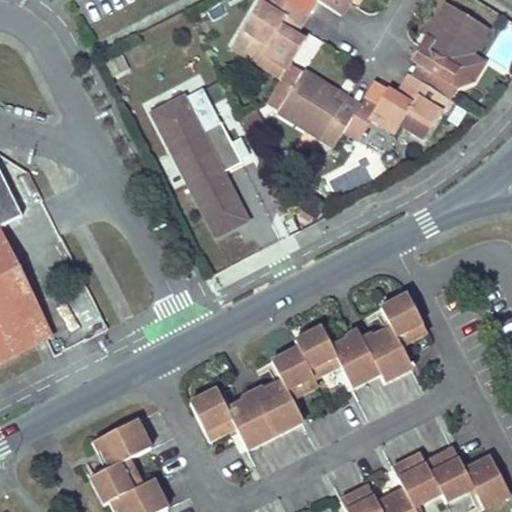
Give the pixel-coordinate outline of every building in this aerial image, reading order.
[(283,0),(260,0),(242,31),(266,46),(261,54),(287,69),(309,35),(300,29),(295,35),(289,32),(293,24),(300,28),(308,15),(283,0)] [(317,0),(316,1),(340,15),(348,3),(343,0),(317,0)] [(488,30),(447,5),(425,39),(433,44),(428,51),(421,46),(412,60),(417,63),(409,75),(450,101),(458,90),(453,85),(436,74),(444,62),(461,73),(488,30)] [(295,35),(300,29),(300,28),(293,24),(289,32),(295,35)] [(242,31),(232,48),(281,78),(287,69),(261,54),(266,46),(242,31)] [(425,39),(421,46),(428,51),(433,44),(425,39)] [(444,62),(436,74),(453,85),(461,73),(444,62)] [(277,115),(321,142),(331,125),(343,133),(359,107),(345,99),(340,107),(333,103),(338,94),(303,73),(277,115)] [(468,85),(461,73),(453,85),(458,90),(468,85)] [(403,100),(396,95),(388,90),(370,119),(394,134),(399,126),(424,142),(450,101),(409,75),(401,88),(401,89),(407,93),(403,100)] [(401,89),(396,95),(403,100),(407,93),(401,89)] [(188,115),(157,130),(184,185),(183,186),(203,227),(235,210),(218,174),(220,165),(227,167),(237,162),(202,91),(181,101),(188,115)] [(345,99),(338,94),(333,103),(340,107),(345,99)] [(181,101),(150,116),(157,130),(188,115),(181,101)] [(331,125),(321,142),(334,149),(343,133),(331,125)] [(0,361),(50,338),(0,237),(0,229),(20,220),(0,180),(0,361)] [(235,210),(203,227),(210,240),(242,224),(235,210)] [(216,393),(189,407),(209,444),(235,431),(238,439),(246,454),(303,426),(291,403),(317,390),(314,384),(313,383),(339,369),(351,390),(379,377),(383,385),(412,371),(404,355),(401,349),(426,336),(407,297),(380,311),(390,332),(363,345),(361,340),(358,336),(331,350),(321,330),(294,344),(296,350),(297,352),(270,366),(280,385),(226,413),(216,393)] [(111,470),(90,481),(104,508),(106,507),(111,504),(115,511),(163,511),(166,511),(153,483),(143,488),(142,489),(128,462),(151,450),(137,422),(96,443),(111,470)] [(414,511),(413,510),(441,496),(442,498),(445,505),(472,491),(483,511),(510,498),(490,460),(464,473),(461,467),(453,452),(425,466),(420,456),(392,471),(403,493),(377,507),(376,505),(368,489),(340,503),(344,511),(414,511)]
